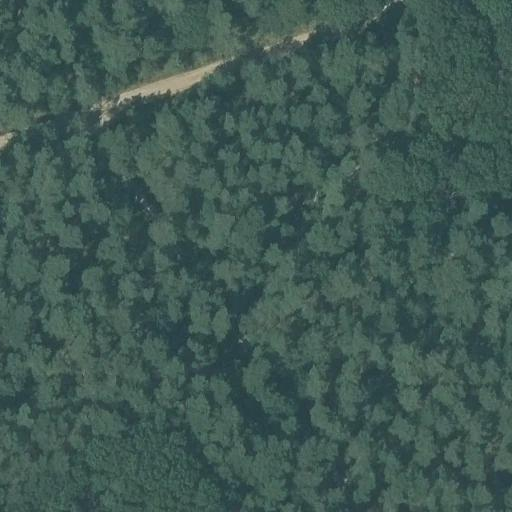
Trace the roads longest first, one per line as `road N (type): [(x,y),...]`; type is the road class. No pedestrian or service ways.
road 1 (unknown): [(108,99),(115,158),(361,511)]
road 2 (track): [(0,139),(377,0)]
